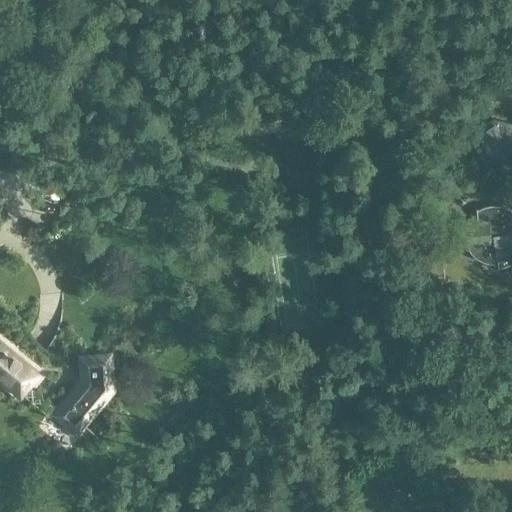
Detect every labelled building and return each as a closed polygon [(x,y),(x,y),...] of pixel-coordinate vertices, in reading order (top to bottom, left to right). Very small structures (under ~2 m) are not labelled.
[(469,134),(493,175),(511,148),(511,122),(496,119),(495,118),(469,134)] [(293,186),(307,184),(302,145),(288,147),(293,186)] [(460,225),(462,247),(493,244),(490,221),(460,225)] [(443,253),(417,256),(420,283),(446,280),(443,253)] [(0,380),(19,397),(37,376),(0,344),(0,380)] [(83,386),(59,414),(80,432),(111,395),(108,361),(81,363),(83,386)]
